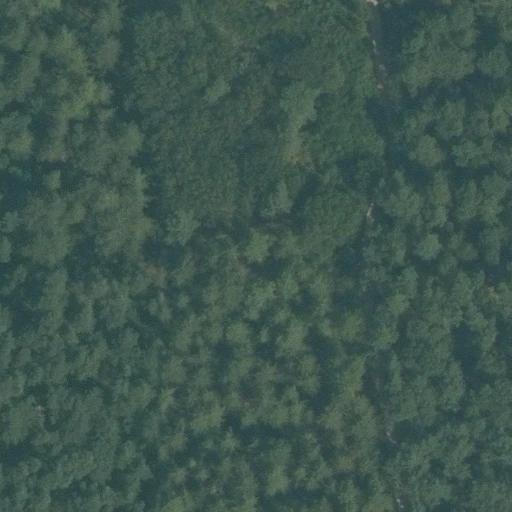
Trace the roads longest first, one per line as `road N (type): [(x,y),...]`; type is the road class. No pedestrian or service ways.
road 1 (track): [(400,511),(335,211)]
road 2 (track): [(335,211),(373,195),(396,152),(370,0)]
